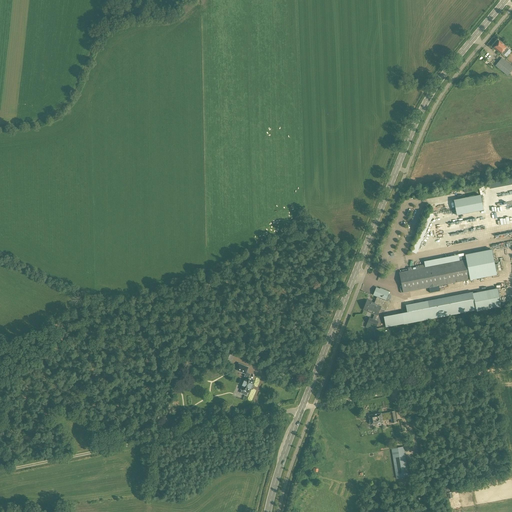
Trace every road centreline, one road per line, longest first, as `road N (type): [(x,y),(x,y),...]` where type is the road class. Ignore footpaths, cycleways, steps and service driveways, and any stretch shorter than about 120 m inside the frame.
road 1 (primary): [(303,404),(417,118),(505,0)]
road 2 (track): [(0,470),(294,411)]
road 3 (track): [(337,401),(511,366)]
